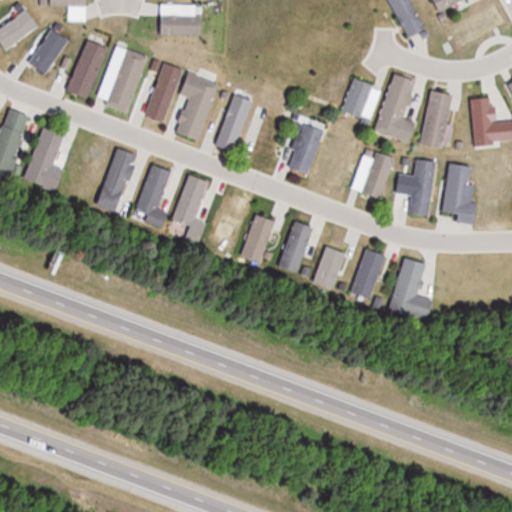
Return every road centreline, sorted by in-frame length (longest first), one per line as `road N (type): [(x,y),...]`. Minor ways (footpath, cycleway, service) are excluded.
road 1 (motorway): [(511,469),(0,277)]
road 2 (residential): [(0,87),(382,229),(511,233)]
road 3 (motorway): [(0,423),(233,511)]
road 4 (residential): [(511,54),(445,69),(382,52)]
